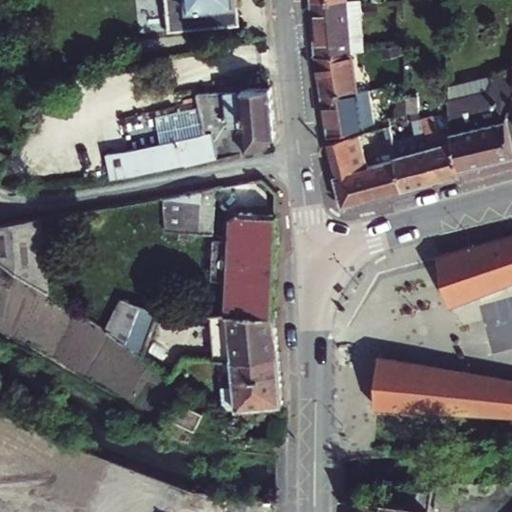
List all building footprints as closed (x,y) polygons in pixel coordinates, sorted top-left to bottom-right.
[(238,0),(168,0),(171,30),(241,23),(238,0)] [(347,15),(363,14),(362,5),(348,5),(347,0),(335,0),(312,2),(317,56),(351,52),(347,15)] [(366,48),(363,14),(347,15),(351,52),(366,50),(366,48)] [(401,42),(380,46),(383,58),(404,53),(401,42)] [(317,56),(322,95),(358,90),(351,52),(317,56)] [(511,154),(511,150),(504,121),(511,100),(511,70),(491,75),(492,79),(486,90),(449,98),(452,124),(454,137),(462,167),(511,154)] [(277,135),(272,87),(196,94),(198,106),(205,135),(131,150),(136,176),(155,173),(270,145),(277,135)] [(358,90),(322,95),(328,136),(365,126),(376,124),(370,87),(358,90)] [(418,95),(410,96),(410,113),(419,112),(418,95)] [(410,113),(410,96),(396,96),(396,113),(410,113)] [(205,135),(198,106),(126,119),(131,150),(205,135)] [(463,173),(462,167),(454,137),(439,142),(436,127),(434,118),(422,120),(437,180),(463,173)] [(437,180),(422,120),(414,121),(417,140),(393,147),(396,158),(403,189),(437,180)] [(389,126),(391,132),(399,131),(399,133),(411,131),(409,122),(389,126)] [(439,142),(454,137),(452,124),(436,127),(439,142)] [(326,144),(342,205),(403,189),(396,158),(366,166),(359,134),(329,142),(326,144)] [(105,155),(109,176),(110,180),(136,176),(131,150),(105,155)] [(217,186),(168,195),(166,231),(213,234),(217,186)] [(230,313),(275,316),(278,215),(240,213),(233,219),(230,313)] [(0,223),(0,260),(51,294),(42,217),(0,223)] [(511,234),(499,238),(511,282),(511,281),(511,234)] [(499,238),(437,255),(451,306),(511,282),(499,238)] [(107,332),(141,355),(158,310),(124,297),(107,332)] [(230,313),(211,312),(214,356),(215,360),(232,359),(279,355),(275,316),(230,313)] [(505,323),(467,332),(470,343),(507,334),(505,323)] [(232,359),(233,377),(234,386),(221,386),(223,403),(230,410),(252,408),(253,420),(278,419),(278,405),(284,404),(279,355),(232,359)] [(430,364),(379,356),(376,408),(428,411),(430,364)] [(511,378),(430,364),(428,411),(511,416),(511,378)] [(234,386),(233,377),(217,378),(218,386),(221,386),(234,386)] [(206,411),(179,399),(170,417),(197,430),(206,411)] [(409,504),(369,498),(366,511),(431,511),(434,491),(411,492),(409,504)]
